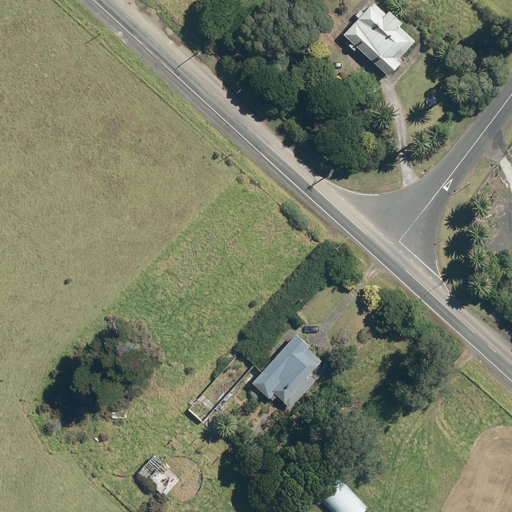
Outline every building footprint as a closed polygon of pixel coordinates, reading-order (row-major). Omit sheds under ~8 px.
[(396,23),(365,0),(339,37),(383,75),(415,41),(396,23)] [(325,358),(297,334),(255,382),(283,406),(325,358)] [(255,364),(240,352),(188,408),(203,421),(230,393),(255,364)] [(181,478),(155,454),(139,471),(165,495),(181,478)] [(336,476),(313,497),(327,511),(363,511),(370,507),(336,476)]
